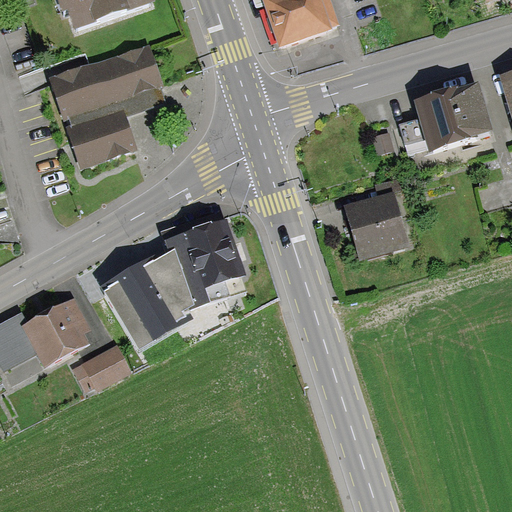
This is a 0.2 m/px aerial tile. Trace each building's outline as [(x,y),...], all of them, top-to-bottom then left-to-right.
[(135,0),(46,0),(61,44),(141,17),(135,0)] [(323,0),(249,0),(270,58),(335,35),(323,0)] [(142,56),(46,92),(78,174),(130,154),(115,114),(158,98),(142,56)] [(511,75),(501,79),(511,113),(511,75)] [(482,90),(420,106),(433,152),(494,136),(482,90)] [(389,204),(340,215),(350,262),(399,251),(389,204)] [(218,235),(159,254),(181,322),(222,309),(218,295),(235,290),(218,235)] [(133,275),(98,297),(135,356),(170,334),(133,275)] [(17,321),(0,331),(0,381),(31,363),(40,378),(84,352),(59,308),(22,329),(17,321)] [(111,353),(74,374),(87,396),(124,375),(111,353)]
